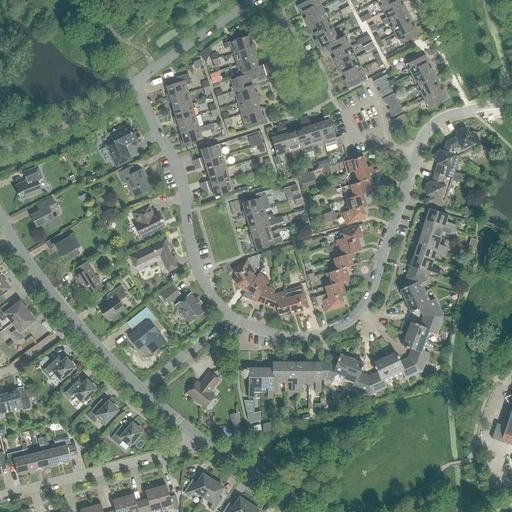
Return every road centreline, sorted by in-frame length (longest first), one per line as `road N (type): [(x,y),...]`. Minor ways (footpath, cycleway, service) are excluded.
road 1 (residential): [(255,0),(134,83),(178,169),(198,272),(229,314),(295,337),(324,332),(358,312),(414,156)]
road 2 (residential): [(0,496),(206,444)]
road 3 (tertiary): [(315,511),(206,444)]
